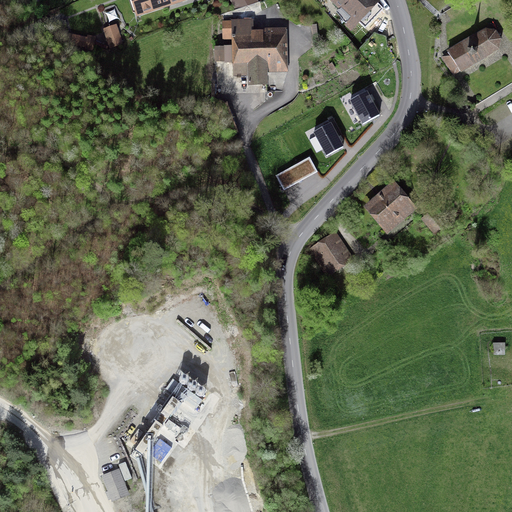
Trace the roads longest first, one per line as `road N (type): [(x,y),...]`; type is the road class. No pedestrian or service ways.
road 1 (tertiary): [(321,511),(299,418),(285,266),(295,242),(406,112),(410,62),(395,0)]
road 2 (track): [(0,289),(134,200),(219,188),(281,219)]
road 3 (track): [(302,437),(505,390)]
road 4 (track): [(116,206),(55,152),(0,150)]
